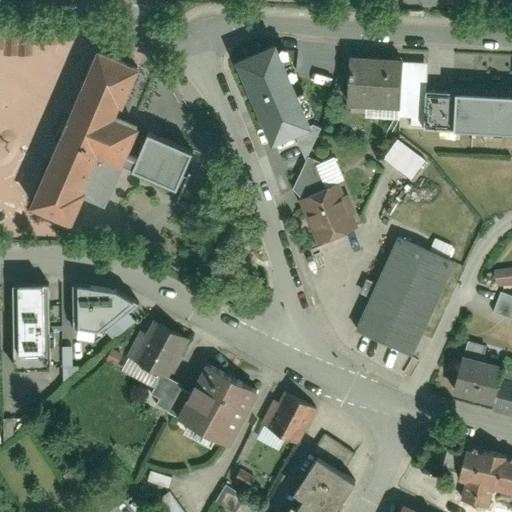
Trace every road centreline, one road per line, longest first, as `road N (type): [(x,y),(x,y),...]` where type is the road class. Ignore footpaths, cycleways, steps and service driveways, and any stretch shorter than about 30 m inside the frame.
road 1 (residential): [(283,362),(293,303),(202,46),(226,24),(252,23),(511,39)]
road 2 (residential): [(0,262),(111,264),(283,362)]
road 3 (residential): [(404,408),(477,256),(511,219)]
road 4 (residential): [(283,362),(404,408)]
